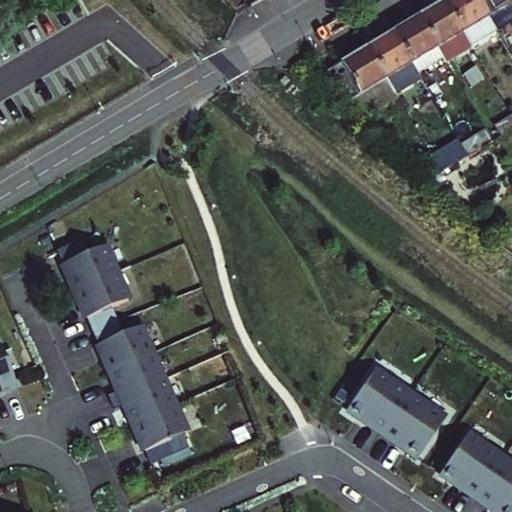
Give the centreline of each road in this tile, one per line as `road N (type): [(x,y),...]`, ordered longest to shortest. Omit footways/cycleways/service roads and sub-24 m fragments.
road 1 (unclassified): [(0,198),(224,66)]
road 2 (residential): [(408,511),(319,460),(192,511)]
road 3 (residential): [(224,66),(335,0)]
